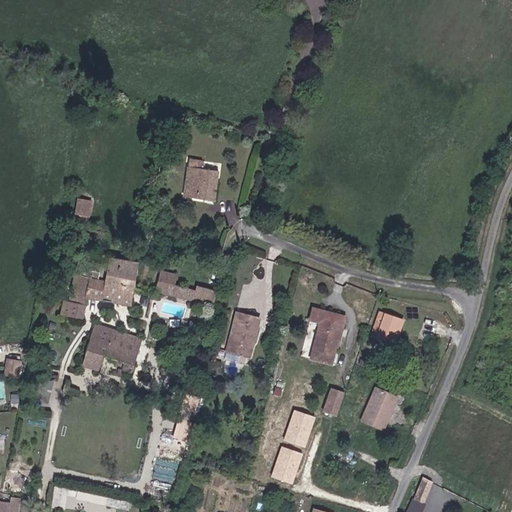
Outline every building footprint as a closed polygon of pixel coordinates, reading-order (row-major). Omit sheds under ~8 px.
[(215,202),(219,172),(202,170),(203,161),(189,159),(184,198),(215,202)] [(77,199),(74,214),(89,217),(91,201),(77,199)] [(89,222),(89,217),(74,214),(74,220),(89,222)] [(87,264),(86,271),(99,273),(97,280),(133,289),(138,262),(109,257),(107,265),(98,263),(97,269),(94,269),(94,266),(87,264)] [(160,271),(157,281),(174,285),(176,275),(160,271)] [(133,289),(97,280),(75,275),(70,301),(86,305),(87,296),(131,306),(133,289)] [(174,285),(157,281),(154,292),(212,307),(216,291),(197,286),(195,290),(174,285)] [(86,305),(70,301),(64,300),(60,316),(82,321),(86,305)] [(313,309),(310,320),(320,322),(311,359),(330,364),(335,347),(337,347),(345,317),(313,309)] [(236,312),(234,321),(238,322),(233,339),(229,338),(226,352),(250,358),(260,318),(236,312)] [(392,344),(401,320),(385,314),(376,338),(392,344)] [(403,321),(401,320),(392,344),(395,344),(403,321)] [(93,325),(85,353),(103,358),(124,364),(121,373),(132,376),(143,339),(93,325)] [(9,355),(22,356),(25,344),(9,345),(9,355)] [(103,358),(85,353),(81,367),(99,372),(103,358)] [(21,362),(10,360),(7,360),(5,375),(18,377),(21,362)] [(339,412),(345,393),(333,389),(327,408),(339,412)] [(389,406),(393,407),(397,398),(375,389),(361,420),(383,430),(387,421),(383,419),(389,406)] [(383,419),(387,421),(393,407),(389,406),(383,419)] [(177,418),(189,421),(192,411),(180,408),(177,418)] [(179,423),(175,436),(187,438),(190,425),(179,423)] [(425,493),(434,472),(425,467),(416,489),(425,493)] [(66,497),(68,489),(53,486),(51,508),(64,510),(66,497)] [(66,497),(77,500),(79,491),(68,489),(66,497)] [(130,503),(79,491),(77,500),(129,510),(130,503)] [(0,511),(18,511),(20,498),(11,496),(10,503),(0,501),(0,511)]
